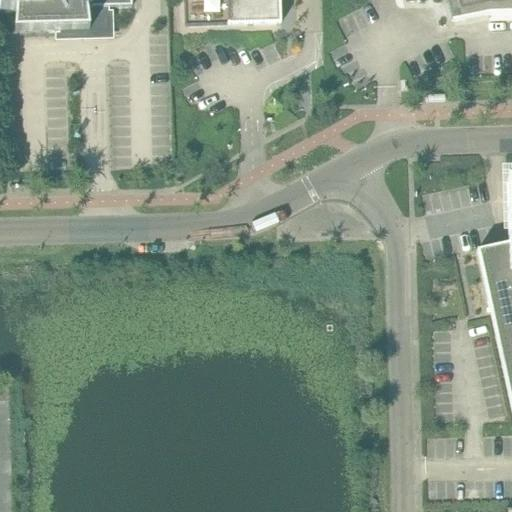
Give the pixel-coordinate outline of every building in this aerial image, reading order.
[(0,0),(0,11),(16,11),(14,33),(59,32),(59,34),(59,36),(109,34),(108,11),(108,8),(131,8),(130,0),(0,0)] [(182,0),(183,28),(280,25),(279,0),(182,0)] [(511,0),(447,0),(451,22),(478,16),(511,14),(511,0)] [(511,69),(511,61),(470,60),(470,69),(511,69)] [(476,252),(511,417),(511,182),(506,182),(507,245),(476,252)]
